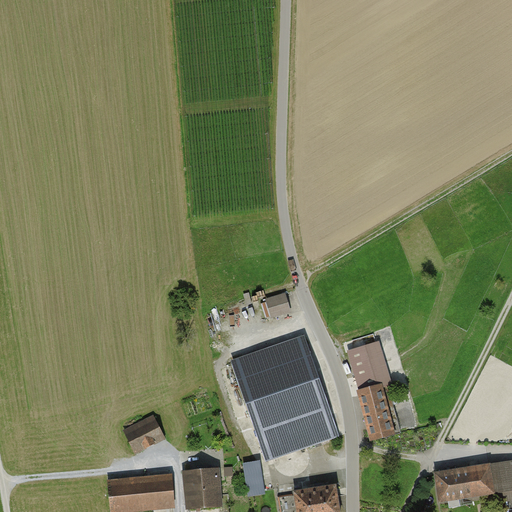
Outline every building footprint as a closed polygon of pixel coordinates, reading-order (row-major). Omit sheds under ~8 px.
[(287,295),(267,302),(273,320),(293,314),(287,295)] [(307,339),(234,363),(267,461),(340,436),(307,339)] [(349,354),(373,440),(398,434),(384,386),(394,383),(384,344),(349,354)] [(155,416),(124,431),(135,455),(167,440),(155,416)] [(262,462),(244,464),(248,497),(266,495),(262,462)] [(511,463),(437,474),(442,504),(511,493),(511,463)] [(222,469),(184,473),(187,511),(226,507),(222,469)] [(175,475),(110,482),(112,511),(158,511),(178,510),(175,475)] [(344,511),(339,484),(296,493),(299,511),(344,511)]
